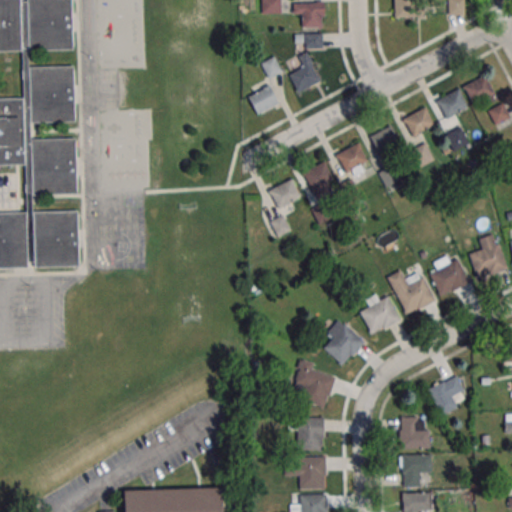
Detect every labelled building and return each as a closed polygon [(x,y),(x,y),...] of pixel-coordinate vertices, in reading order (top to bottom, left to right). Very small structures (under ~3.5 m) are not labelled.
[(0,0),(71,0),(74,50),(30,50),(31,67),(73,66),(74,122),(32,122),(32,139),(74,138),(75,193),(34,194),(34,211),(76,210),(78,265),(0,266),(0,212),(26,212),(23,164),(0,164),(0,97),(22,97),(21,50),(0,50),(0,0)] [(281,0),(260,0),(261,13),(281,13),(281,0)] [(393,0),(413,0),(413,5),(423,5),(423,16),(394,17),(393,0)] [(465,15),(465,0),(446,0),(447,15),(465,15)] [(301,3),(321,2),(321,26),(302,27),(301,3)] [(305,49),(323,46),(321,32),(303,35),(305,49)] [(268,78),(282,72),(274,56),(260,62),(268,78)] [(309,63),(319,80),(298,91),(289,74),(309,63)] [(483,75),(492,92),(472,103),(462,86),(483,75)] [(268,85),(278,102),(257,113),(247,96),(268,85)] [(457,89),(466,106),(446,117),(436,100),(457,89)] [(423,107),(433,124),(412,135),(403,118),(423,107)] [(390,125),(400,142),(379,154),(369,137),(390,125)] [(453,151),(469,143),(459,125),(443,133),(453,151)] [(357,143),(367,160),(346,171),(337,154),(357,143)] [(413,148),(418,166),(432,162),(427,144),(413,148)] [(322,161),(332,178),(311,189),(302,172),(322,161)] [(289,180),(299,197),(278,208),(269,191),(289,180)] [(476,278),(506,269),(496,233),(476,239),(479,250),(469,254),(476,278)] [(436,268),(428,271),(439,296),(469,283),(458,256),(450,260),(448,256),(433,262),(436,268)] [(436,301),(422,271),(406,278),(402,269),(387,277),(406,315),(436,301)] [(387,296),(379,301),(375,294),(365,300),(368,307),(359,312),(371,334),(400,318),(387,296)] [(322,348),(343,366),(365,340),(339,318),(325,335),(329,339),(322,348)] [(511,361),(504,361),(503,345),(511,345),(511,361)] [(334,376),(314,370),(316,364),(300,359),(289,396),(325,407),(334,376)] [(464,402),(461,393),(464,392),(456,375),(428,388),(439,413),(464,402)] [(323,449),(323,417),(297,417),(297,449),(323,449)] [(429,448),(429,417),(399,417),(399,448),(429,448)] [(420,486),(420,474),(431,474),(431,454),(401,454),(401,486),(420,486)] [(325,456),(285,456),(285,476),(298,476),(298,489),(325,489),(325,456)] [(221,511),(222,488),(124,490),(124,511),(115,511),(98,511),(97,511),(221,511)] [(430,511),(431,492),(402,492),(402,511),(430,511)] [(290,511),(327,511),(327,494),(299,494),(299,504),(291,504),(290,511)]
